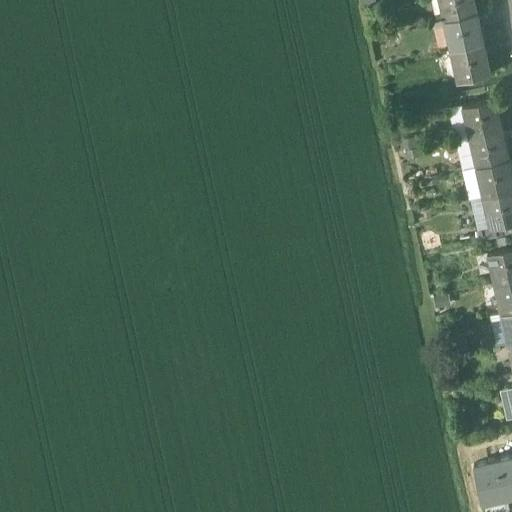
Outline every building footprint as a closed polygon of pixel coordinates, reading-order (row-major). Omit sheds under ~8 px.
[(475,0),(439,0),(444,19),(478,12),(475,0)] [(478,12),(444,19),(451,50),(485,43),(478,12)] [(485,43),(451,50),(458,81),(492,73),(485,43)] [(497,97),(463,104),(470,137),(504,129),(497,97)] [(504,129),(470,137),(477,167),(511,159),(504,129)] [(511,163),(511,159),(477,167),(484,197),(511,190),(511,163)] [(511,190),(484,197),(491,227),(491,228),(503,226),(511,223),(511,190)] [(511,223),(503,226),(505,237),(511,235),(511,223)] [(503,226),(491,228),(491,227),(480,230),(482,242),(505,237),(503,226)] [(511,248),(488,253),(495,284),(511,280),(511,248)] [(511,280),(495,284),(502,314),(511,311),(511,280)] [(511,311),(502,314),(509,344),(511,343),(511,311)] [(511,456),(500,459),(508,499),(511,498),(511,456)] [(508,499),(500,459),(475,465),(484,504),(508,499)]
